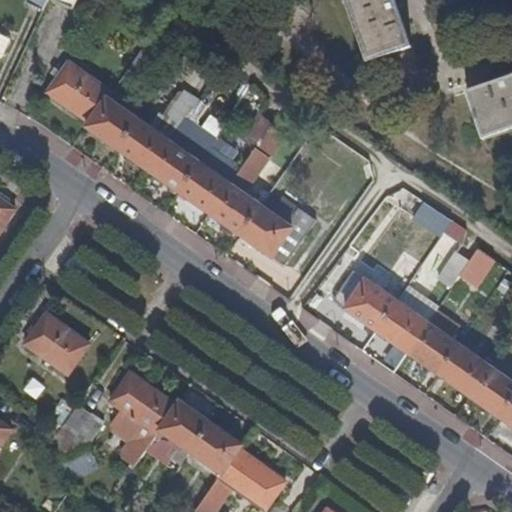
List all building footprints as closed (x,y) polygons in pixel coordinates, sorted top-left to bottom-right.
[(22,0),(22,1),(37,8),(40,0),(22,0)] [(70,0),(46,0),(66,9),(70,0)] [(404,0),(352,0),(371,54),(417,38),(404,0)] [(159,45),(146,37),(124,71),(136,79),(159,45)] [(66,63),(44,94),(87,125),(107,96),(109,93),(66,63)] [(511,70),(474,83),(490,135),(511,127),(511,70)] [(183,118),(196,99),(184,90),(163,120),(157,115),(149,127),(137,118),(115,150),(145,172),(183,118)] [(87,125),(85,129),(115,150),(137,118),(107,96),(87,125)] [(268,124),(254,114),(237,137),(251,148),(268,124)] [(213,138),(183,118),(145,172),(176,194),(205,150),(213,138)] [(282,134),(268,124),(251,148),(262,155),(266,158),(282,134)] [(239,190),(262,155),(251,148),(236,170),(228,183),(239,190)] [(205,150),(176,194),(206,215),(228,183),(236,170),(205,150)] [(228,183),(206,215),(236,237),(259,204),(239,190),(228,183)] [(0,201),(0,227),(13,210),(0,201)] [(259,204),(236,237),(268,260),(291,227),(286,223),(259,204)] [(281,268),(314,220),(297,207),(286,223),(291,227),(268,260),(281,268)] [(490,258),(474,247),(465,260),(455,274),(472,286),(490,258)] [(455,274),(465,260),(451,249),(433,277),(447,286),(455,274)] [(348,266),(325,297),(372,330),(393,298),(348,266)] [(425,321),(393,298),(372,330),(404,352),(425,321)] [(47,311),(25,343),(67,374),(90,343),(47,311)] [(425,321),(404,352),(433,373),(455,341),(449,337),(454,329),(434,315),(428,324),(425,321)] [(455,341),(433,373),(464,395),(486,362),(455,341)] [(486,362),(464,395),(494,416),(511,387),(511,381),(504,376),(511,364),(511,363),(493,351),(486,362)] [(177,403),(132,372),(111,402),(122,411),(112,425),(113,430),(129,442),(121,453),(122,457),(134,465),(160,428),(177,403)] [(511,387),(494,416),(511,428),(511,387)] [(191,451),(212,420),(181,398),(177,403),(160,428),(180,443),(169,459),(180,467),(191,451)] [(76,405),(57,431),(87,453),(96,441),(85,433),(95,419),(76,405)] [(0,447),(13,429),(0,419),(0,447)] [(212,420),(191,451),(222,473),(240,447),(244,441),(212,420)] [(56,433),(58,455),(77,467),(87,453),(57,431),(56,433)] [(222,473),(219,478),(265,511),(287,480),(240,447),(222,473)]
